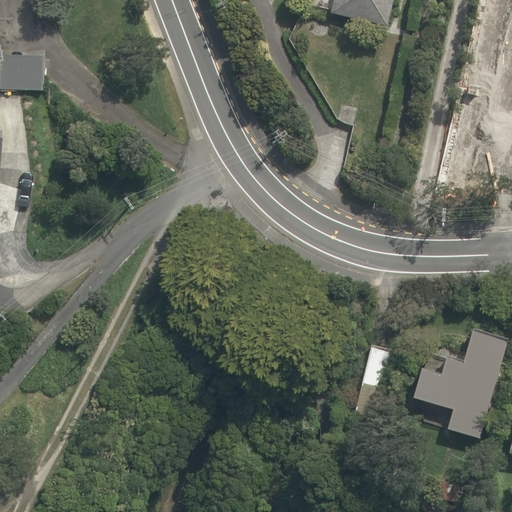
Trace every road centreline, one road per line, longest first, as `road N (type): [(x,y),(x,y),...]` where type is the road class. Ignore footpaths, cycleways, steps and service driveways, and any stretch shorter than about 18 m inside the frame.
road 1 (residential): [(234,150),(198,175),(164,229),(21,511)]
road 2 (residential): [(511,252),(420,253),(328,233),(279,205),(234,150)]
road 3 (residential): [(234,150),(169,0)]
